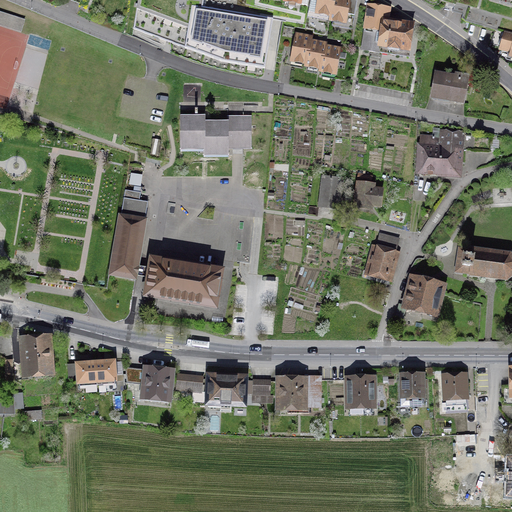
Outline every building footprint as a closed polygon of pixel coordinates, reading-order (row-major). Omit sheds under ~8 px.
[(331,16),(334,0),(311,0),(309,12),(331,16)] [(348,0),(334,0),(331,16),(330,22),(351,26),(356,2),(348,0)] [(367,6),(363,32),(379,35),(381,21),(391,23),(393,11),(367,6)] [(25,20),(0,13),(0,12),(0,24),(22,30),(25,20)] [(273,26),(197,13),(189,47),(227,62),(263,70),(273,26)] [(379,35),(411,40),(414,27),(391,23),(381,21),(379,35)] [(511,34),(502,32),(496,53),(506,56),(503,67),(511,68),(511,34)] [(305,66),(310,41),(310,36),(296,34),(291,64),(305,66)] [(411,40),(379,35),(376,53),(409,58),(411,40)] [(319,72),(323,47),(324,43),(310,41),(305,66),(305,70),(319,72)] [(323,47),(319,72),(318,75),(334,78),(338,56),(339,50),(323,47)] [(353,58),(338,56),(334,78),(350,81),(353,58)] [(369,69),(361,67),(358,82),(366,83),(369,69)] [(376,70),(369,69),(366,83),(373,85),(376,70)] [(383,72),(376,70),(373,85),(380,86),(383,72)] [(469,76),(435,70),(430,98),(464,104),(469,76)] [(390,73),(383,72),(380,86),(387,88),(390,73)] [(398,75),(390,73),(387,88),(395,89),(398,75)] [(406,76),(398,75),(395,89),(403,91),(406,76)] [(412,78),(406,76),(403,91),(409,92),(412,78)] [(205,118),(179,118),(179,153),(203,153),(203,158),(229,158),(229,150),(252,150),(251,117),(229,117),(229,123),(205,123),(205,118)] [(440,139),(437,177),(461,179),(465,135),(441,133),(440,139)] [(437,177),(440,139),(420,137),(417,175),(437,177)] [(129,187),(141,188),(143,174),(131,173),(129,187)] [(344,180),(322,178),(319,205),(341,208),(344,180)] [(375,188),(355,185),(351,212),(372,215),(372,211),(381,212),(384,193),(375,192),(375,188)] [(141,192),(126,190),(121,219),(117,219),(107,280),(135,285),(146,223),(144,223),(147,202),(140,201),(141,192)] [(381,236),(377,250),(376,250),(370,271),(389,277),(395,255),(394,255),(398,240),(381,236)] [(462,267),(463,267),(462,274),(470,275),(473,250),(465,249),(464,256),(463,256),(462,267)] [(511,256),(510,254),(473,249),(473,250),(470,275),(470,276),(507,281),(511,276),(511,256)] [(226,270),(149,256),(141,299),(218,313),(226,270)] [(412,279),(406,306),(399,305),(395,321),(402,323),(406,307),(436,315),(441,294),(445,295),(446,289),(442,288),(443,287),(412,279)] [(19,340),(21,381),(54,379),(52,338),(19,340)] [(96,363),(97,385),(117,384),(116,362),(96,363)] [(97,385),(96,363),(77,364),(78,378),(78,386),(97,385)] [(78,378),(77,364),(67,365),(68,378),(78,378)] [(173,370),(142,366),(137,400),(168,404),(173,370)] [(138,382),(139,369),(128,368),(127,382),(138,382)] [(202,378),(186,377),(186,384),(185,391),(201,392),(202,378)] [(246,379),(204,377),(203,409),(245,411),(246,379)] [(376,378),(345,379),(346,413),(377,412),(376,378)] [(425,378),(398,379),(398,405),(426,405),(425,378)] [(467,378),(442,380),(444,406),(469,405),(467,378)] [(270,382),(254,381),(253,397),(269,398),(270,382)] [(320,381),(279,381),(279,408),(320,408),(320,381)] [(511,387),(501,388),(501,407),(511,406),(511,387)] [(14,397),(0,395),(0,397),(0,413),(14,413),(14,397)] [(41,411),(24,412),(24,420),(42,419),(41,411)] [(494,450),(493,431),(478,432),(480,451),(494,450)]
